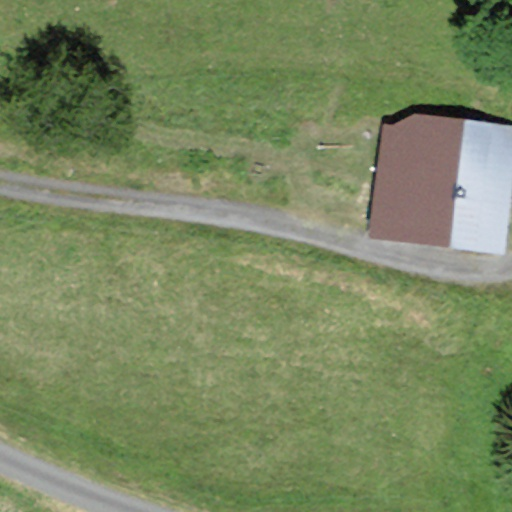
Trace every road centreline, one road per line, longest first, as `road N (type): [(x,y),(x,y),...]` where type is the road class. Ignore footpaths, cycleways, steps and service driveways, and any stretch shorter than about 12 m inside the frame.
road 1 (unclassified): [(0,186),(290,228),(450,270),(511,265)]
road 2 (unclassified): [(143,511),(0,458)]
